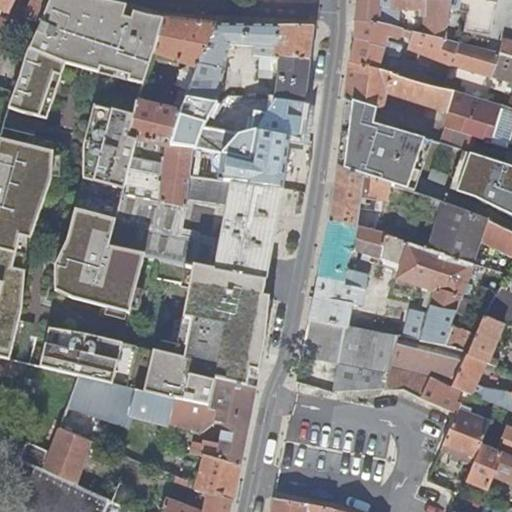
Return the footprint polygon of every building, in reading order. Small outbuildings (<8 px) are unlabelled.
[(0,0),(0,10),(10,14),(16,0),(0,0)] [(151,19),(89,0),(49,0),(40,25),(36,35),(17,91),(10,111),(46,119),(64,65),(143,87),(155,54),(164,20),(151,19)] [(49,0),(32,0),(27,19),(35,23),(40,25),(49,0)] [(426,11),(424,37),(446,42),(448,11),(448,4),(447,0),(357,0),(356,21),(387,29),(389,10),(426,11)] [(447,0),(448,4),(448,11),(468,13),(467,33),(493,37),(498,0),(447,0)] [(0,15),(8,19),(10,14),(0,10),(0,15)] [(389,10),(387,29),(424,37),(426,11),(389,10)] [(8,19),(0,15),(0,33),(2,35),(8,19)] [(173,105),(181,108),(185,97),(215,25),(203,24),(164,20),(155,54),(187,65),(186,68),(180,71),(174,87),(179,89),(173,105)] [(508,82),(511,82),(511,58),(502,56),(446,42),(424,37),(387,29),(356,21),(352,63),(429,86),(430,78),(425,76),(427,68),(398,60),(401,47),(385,44),(386,39),(396,41),(397,38),(408,41),(406,51),(453,67),(492,78),(493,77),(499,77),(509,76),(510,77),(508,82)] [(40,25),(35,23),(32,33),(36,35),(40,25)] [(259,70),(272,71),(277,71),(277,78),(271,78),(270,93),(274,94),(274,99),(304,103),(314,28),(215,25),(185,97),(216,102),(224,72),(228,72),(230,63),(225,62),(229,47),(254,48),(254,56),(260,57),(259,70)] [(511,42),(505,41),(502,56),(511,58),(511,42)] [(447,113),(443,127),(474,137),(489,142),(499,106),(429,86),(352,63),(350,63),(345,98),(386,111),(384,125),(395,128),(398,113),(382,108),(388,94),(447,113)] [(223,157),(225,137),(235,138),(237,126),(241,98),(229,98),(221,103),(216,102),(185,97),(181,108),(180,112),(168,146),(190,150),(223,157)] [(430,140),(395,128),(384,125),(386,111),(345,98),(339,147),(336,168),(392,187),(414,194),(430,140)] [(247,127),(237,126),(235,138),(225,137),(223,157),(250,162),(254,130),(290,137),(300,138),(304,103),(274,99),(272,115),(255,114),(254,122),(248,122),(247,127)] [(180,112),(138,103),(135,116),(129,138),(136,141),(167,147),(168,146),(180,112)] [(135,116),(95,107),(67,242),(55,267),(54,291),(72,299),(128,314),(143,254),(111,247),(117,220),(127,178),(129,169),(136,141),(129,138),(135,116)] [(474,137),(443,127),(438,142),(468,152),(474,137)] [(283,189),(290,137),(254,130),(250,162),(223,157),(190,150),(188,175),(283,189)] [(21,238),(31,240),(49,182),(56,151),(0,141),(0,358),(6,360),(19,307),(25,272),(23,272),(13,269),(21,238)] [(158,175),(129,169),(127,178),(117,220),(111,247),(143,254),(193,264),(219,270),(266,279),(271,255),(271,253),(217,244),(218,236),(199,232),(199,229),(183,226),(186,197),(188,175),(190,150),(168,146),(167,147),(162,181),(158,181),(158,175)] [(511,166),(468,152),(457,191),(476,197),(511,214),(511,166)] [(392,187),(336,168),(331,205),(329,219),(378,233),(387,205),(389,205),(392,187)] [(220,237),(218,236),(217,244),(271,253),(283,189),(188,175),(186,197),(226,203),(220,237)] [(446,205),(428,250),(467,264),(477,239),(485,218),(479,216),(447,205),(446,205)] [(477,239),(511,254),(511,230),(485,218),(477,239)] [(398,279),(431,289),(436,291),(430,308),(428,317),(417,314),(410,313),(405,338),(442,345),(466,354),(474,335),(451,326),(456,313),(462,315),(467,302),(460,300),(463,293),(468,279),(475,281),(481,268),(467,264),(428,250),(384,235),(378,233),(329,219),(309,320),(348,327),(352,306),(356,306),(359,289),(365,290),(368,275),(347,271),(352,251),(384,260),(383,266),(396,270),(398,264),(402,266),(398,279)] [(13,269),(23,272),(31,240),(21,238),(13,269)] [(182,403),(197,406),(207,409),(215,380),(245,389),(255,391),(264,345),(270,296),(263,295),(266,279),(219,270),(193,264),(175,356),(81,331),(46,328),(37,367),(78,377),(106,384),(122,388),(172,400),(182,403)] [(511,288),(500,284),(485,304),(487,305),(482,317),(504,325),(511,327),(511,288)] [(436,291),(431,289),(425,307),(430,308),(436,291)] [(463,293),(460,300),(467,302),(469,296),(463,293)] [(489,359),(504,325),(482,317),(474,335),(466,354),(465,356),(486,364),(496,368),(498,362),(489,359)] [(302,354),(339,363),(362,368),(374,371),(389,374),(395,354),(362,345),(364,330),(348,327),(309,320),(306,331),(302,354)] [(385,389),(384,391),(400,391),(420,398),(431,381),(452,388),(465,356),(466,354),(442,345),(405,338),(364,330),(362,345),(395,354),(389,374),(385,389)] [(472,397),(474,392),(479,382),(486,364),(465,356),(452,388),(466,394),(472,397)] [(362,368),(339,363),(334,391),(369,390),(374,371),(362,368)] [(374,371),(369,390),(385,389),(389,374),(374,371)] [(201,446),(199,456),(204,457),(210,459),(240,465),(254,398),(255,391),(245,389),(215,380),(207,409),(207,411),(215,412),(214,422),(222,424),(218,446),(202,442),(201,446)] [(431,381),(420,398),(457,416),(459,412),(466,394),(452,388),(431,381)] [(474,392),(483,395),(486,385),(479,382),(474,392)] [(116,409),(122,388),(106,384),(101,404),(116,409)] [(122,388),(116,409),(116,411),(167,423),(167,420),(172,400),(122,388)] [(483,395),(474,392),(472,397),(493,405),(494,400),(483,395)] [(192,426),(197,406),(182,403),(172,400),(167,420),(192,426)] [(490,424),(464,414),(459,412),(457,416),(442,451),(454,456),(463,459),(474,464),(475,464),(482,444),(490,424)] [(97,422),(65,414),(60,428),(90,441),(97,422)] [(75,483),(90,441),(60,428),(60,429),(51,452),(45,468),(75,483)] [(511,429),(507,428),(498,450),(511,455),(511,429)] [(139,511),(75,483),(45,468),(51,452),(28,443),(20,460),(11,456),(12,467),(13,471),(14,475),(23,490),(24,494),(27,510),(27,511),(139,511)] [(199,456),(201,446),(193,444),(190,455),(199,456)] [(511,483),(511,455),(498,450),(482,444),(475,464),(474,464),(467,482),(486,491),(492,476),(511,483)] [(463,459),(454,456),(451,461),(461,465),(463,459)] [(198,477),(196,485),(195,490),(233,501),(240,465),(210,459),(204,457),(199,473),(193,471),(192,475),(198,477)] [(457,478),(434,469),(428,483),(452,491),(457,478)] [(189,490),(190,483),(175,477),(173,485),(189,490)] [(165,500),(161,511),(230,511),(232,505),(233,501),(195,490),(196,485),(190,483),(189,490),(200,494),(197,509),(165,500)] [(330,511),(331,511),(274,500),(271,511),(330,511)]
